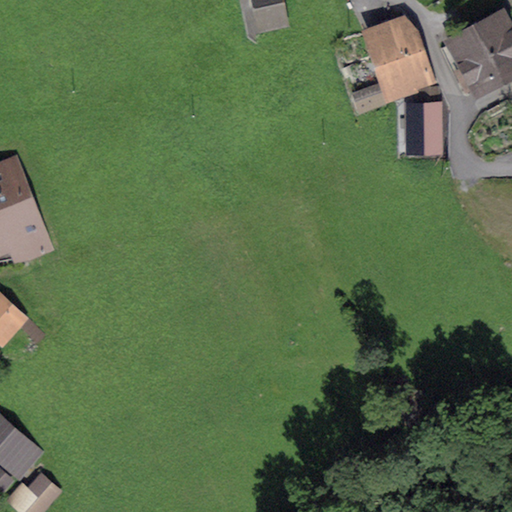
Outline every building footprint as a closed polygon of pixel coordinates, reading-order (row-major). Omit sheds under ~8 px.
[(256,0),(261,26),(284,22),(279,0),(256,0)] [(449,42),(475,92),(511,72),(511,31),(511,32),(501,15),(449,42)] [(383,85),(386,95),(432,80),(415,29),(408,20),(371,32),(388,83),(383,85)] [(412,106),(413,150),(439,149),(438,90),(423,90),(423,106),(412,106)] [(13,239),(36,230),(12,166),(0,171),(0,235),(11,232),(13,239)] [(0,336),(1,338),(20,318),(0,300),(0,336)] [(0,453),(17,468),(34,449),(0,419),(0,453)] [(22,484),(10,497),(26,511),(38,511),(57,492),(41,478),(30,491),(22,484)]
